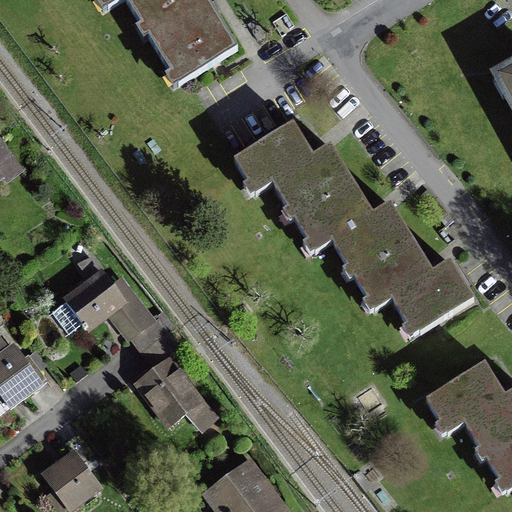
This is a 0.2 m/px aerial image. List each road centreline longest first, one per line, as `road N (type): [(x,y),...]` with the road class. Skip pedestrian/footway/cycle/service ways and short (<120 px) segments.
road 1 (residential): [(330,42),(511,274)]
road 2 (residential): [(0,460),(113,377)]
road 3 (residential): [(330,42),(221,109)]
